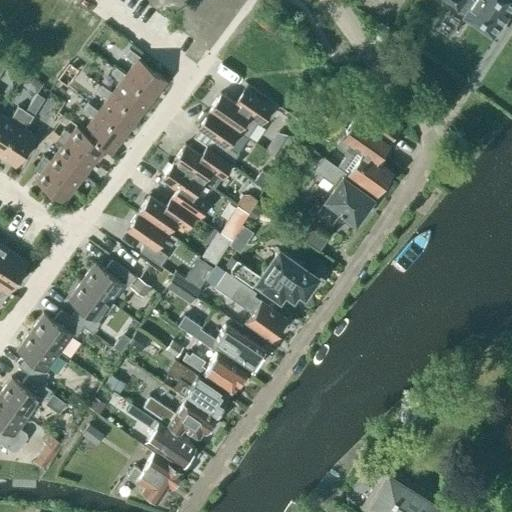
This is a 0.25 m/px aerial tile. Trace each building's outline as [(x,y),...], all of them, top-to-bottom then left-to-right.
[(511,0),(442,0),(494,36),(511,8),(511,0)] [(134,62),(125,74),(123,76),(152,98),(166,79),(137,58),(139,56),(129,48),(124,55),(134,62)] [(110,73),(120,80),(111,92),(109,95),(138,116),(152,98),(123,76),(125,74),(115,66),(110,73)] [(106,98),(97,110),(95,113),(124,135),(138,116),(109,95),(111,92),(101,84),(96,91),(106,98)] [(220,93),(208,110),(237,130),(246,136),(257,121),(259,123),(266,112),(271,106),(244,87),(234,102),(220,93)] [(331,88),(316,109),(331,119),(346,98),(331,88)] [(336,117),(346,124),(357,107),(348,101),(336,117)] [(92,116),(82,131),(81,131),(104,148),(103,148),(110,153),(124,135),(95,113),(97,110),(87,103),(83,109),(92,116)] [(29,104),(25,110),(33,115),(37,109),(29,104)] [(9,119),(0,113),(0,149),(25,110),(18,105),(9,119)] [(397,129),(364,105),(354,118),(388,142),(397,129)] [(0,149),(0,155),(15,165),(34,135),(24,129),(33,115),(25,110),(0,149)] [(196,127),(216,141),(210,149),(230,163),(238,153),(236,131),(237,130),(208,110),(196,127)] [(368,187),(374,192),(376,189),(379,188),(384,182),(383,179),(390,170),(375,160),(377,156),(378,157),(388,142),(354,118),(344,133),(343,132),(334,144),(347,154),(338,166),(346,172),(368,187)] [(70,133),(63,128),(59,135),(94,161),(103,148),(104,148),(81,131),(82,131),(75,126),(70,133)] [(52,130),(47,136),(54,141),(59,135),(52,130)] [(54,141),(60,146),(55,153),(83,175),(94,161),(59,135),(54,141)] [(213,189),(230,163),(210,149),(204,158),(184,143),(172,160),(201,181),(202,181),(213,189)] [(303,143),(295,154),(310,165),(318,154),(303,143)] [(49,160),(43,155),(38,161),(73,188),(83,175),(55,153),(49,160)] [(371,197),(364,192),(368,187),(346,172),(324,156),(314,170),(335,185),(325,199),(326,199),(315,213),(329,223),(339,211),(342,213),(343,211),(354,220),(356,217),(359,219),(365,210),(362,209),(371,197)] [(194,192),(201,181),(172,160),(160,177),(180,192),(175,200),(198,216),(208,202),(194,192)] [(34,180),(63,202),(73,188),(38,161),(33,168),(40,173),(34,180)] [(149,194),(137,211),(166,232),(173,221),(185,229),(194,215),(197,217),(198,216),(175,200),(169,208),(149,194)] [(242,194),(235,204),(236,205),(247,212),(256,199),(248,194),(242,194)] [(247,212),(236,205),(219,231),(232,240),(249,213),(247,212)] [(155,247),(166,232),(137,211),(125,228),(145,242),(139,251),(159,265),(167,255),(155,247)] [(207,224),(211,218),(201,211),(197,217),(207,224)] [(0,262),(8,250),(0,244),(0,262)] [(204,249),(200,255),(214,264),(218,258),(204,249)] [(258,275),(236,259),(229,269),(251,285),(255,280),(278,296),(283,289),(291,295),(296,288),(299,290),(305,289),(312,279),(313,279),(312,273),(311,273),(278,249),(266,265),(266,264),(258,275)] [(0,262),(0,287),(7,292),(27,262),(8,250),(0,262)] [(104,268),(94,262),(81,280),(110,301),(123,283),(126,285),(134,275),(111,258),(104,268)] [(205,278),(204,279),(214,286),(229,297),(251,312),(245,321),(270,339),(285,318),(253,295),(255,292),(240,281),(226,271),(225,271),(215,264),(205,278)] [(174,271),(165,285),(190,302),(199,289),(174,271)] [(196,271),(189,281),(198,287),(204,279),(205,278),(196,271)] [(129,287),(142,296),(149,286),(136,276),(129,287)] [(96,320),(110,301),(81,280),(67,299),(76,306),(69,316),(82,326),(92,333),(100,322),(96,320)] [(75,336),(82,326),(69,316),(60,309),(52,319),(43,312),(29,331),(58,352),(72,333),(75,336)] [(184,315),(177,325),(210,346),(212,343),(250,369),(264,348),(225,323),(215,338),(199,328),(201,326),(184,315)] [(135,329),(128,341),(142,350),(149,338),(135,329)] [(45,370),(58,352),(29,331),(15,350),(25,356),(18,366),(27,373),(41,383),(48,373),(45,370)] [(117,339),(112,346),(119,351),(124,345),(117,339)] [(171,339),(164,349),(175,356),(182,347),(171,339)] [(235,384),(240,383),(246,375),(245,375),(244,370),(216,351),(204,367),(201,365),(204,360),(191,351),(189,354),(185,352),(181,358),(230,391),(235,384)] [(174,357),(165,370),(177,378),(172,386),(182,394),(214,415),(228,394),(196,373),(186,365),(179,361),(174,357)] [(43,400),(50,390),(41,383),(27,373),(20,383),(11,376),(0,391),(0,397),(26,416),(40,398),(43,400)] [(109,374),(103,383),(111,388),(112,389),(113,390),(119,380),(117,378),(109,374)] [(51,393),(44,403),(58,413),(65,403),(51,393)] [(148,394),(141,404),(159,416),(179,431),(182,426),(199,437),(204,430),(209,429),(214,422),(214,421),(213,416),(185,396),(174,412),(166,406),(156,399),(148,394)] [(93,396),(87,405),(98,413),(104,404),(93,396)] [(18,427),(26,416),(0,397),(0,443),(1,442),(11,450),(16,449),(25,437),(24,432),(18,427)] [(193,446),(157,421),(130,403),(127,407),(131,409),(129,413),(152,428),(144,440),(180,465),(181,464),(187,463),(191,456),(190,451),(193,446)] [(511,404),(511,405),(511,412),(509,415),(511,419),(511,421),(502,429),(511,442),(511,404)] [(402,409),(398,416),(400,420),(407,424),(411,423),(415,416),(414,412),(407,408),(402,409)] [(81,433),(95,445),(103,435),(88,424),(81,433)] [(40,440),(54,451),(60,442),(45,432),(40,440)] [(168,484),(171,486),(181,471),(153,452),(140,470),(133,465),(126,476),(143,487),(141,490),(156,501),(168,484)] [(438,511),(444,503),(385,466),(361,506),(369,511),(438,511)]
